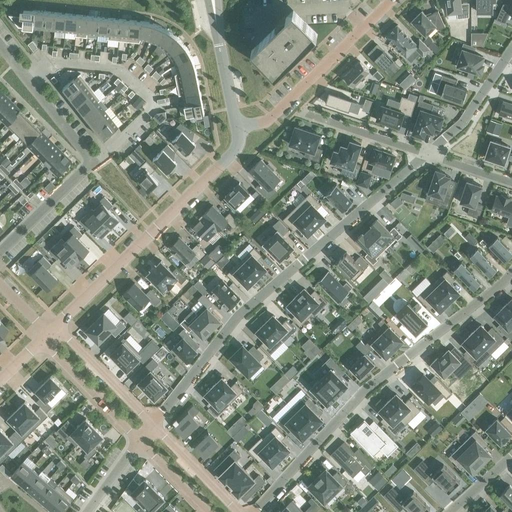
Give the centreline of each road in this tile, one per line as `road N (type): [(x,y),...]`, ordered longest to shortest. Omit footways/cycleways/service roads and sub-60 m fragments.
road 1 (residential): [(152,425),(241,313),(429,156)]
road 2 (residential): [(253,511),(360,396),(511,273)]
road 3 (residential): [(236,126),(235,148),(50,334)]
road 4 (residential): [(0,47),(89,164),(0,251)]
road 5 (residential): [(282,107),(429,156)]
road 6 (residential): [(393,0),(282,107)]
road 7 (residential): [(50,334),(53,355),(138,441)]
road 8 (residential): [(152,425),(67,338),(50,334)]
road 9 (residential): [(429,156),(454,139),(511,54)]
road 10 (residential): [(235,511),(152,425)]
